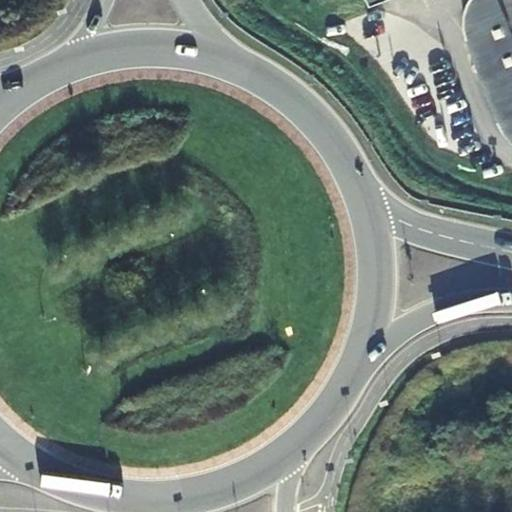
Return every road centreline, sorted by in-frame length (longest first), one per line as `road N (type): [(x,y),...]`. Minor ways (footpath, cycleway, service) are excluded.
road 1 (primary): [(363,198),(307,110),(217,57)]
road 2 (unknown): [(511,162),(486,140),(443,0)]
road 3 (primary): [(217,57),(135,47),(55,67)]
road 4 (primary): [(511,250),(414,226),(363,198)]
road 5 (primary): [(364,345),(462,302),(511,298)]
road 6 (primary): [(157,500),(232,485),(298,444)]
road 7 (primary): [(364,345),(376,272),(363,198)]
road 8 (primary): [(17,458),(83,491),(157,500)]
road 9 (primary): [(298,444),(338,399),(364,345)]
